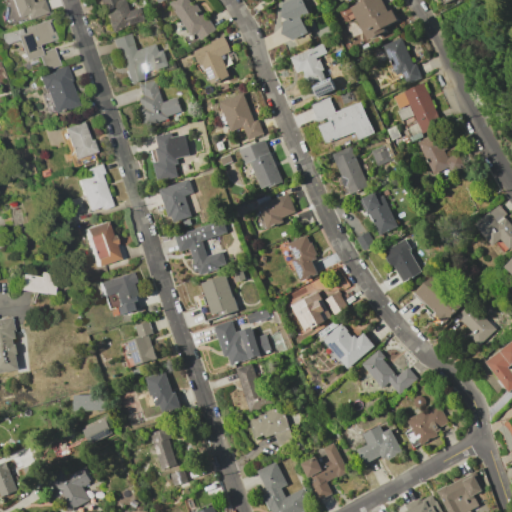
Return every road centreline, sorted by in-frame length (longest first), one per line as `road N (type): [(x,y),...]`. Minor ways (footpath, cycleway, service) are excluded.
road 1 (residential): [(228,0),(351,266),(417,348),(467,390),(511,511)]
road 2 (residential): [(71,0),(241,511)]
road 3 (residential): [(412,0),(511,185)]
road 4 (residential): [(345,511),(484,434)]
